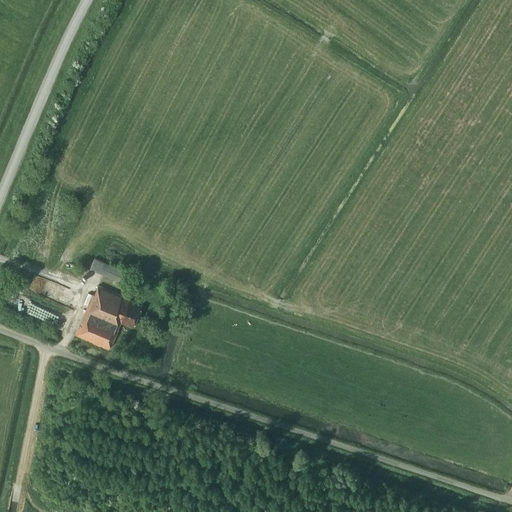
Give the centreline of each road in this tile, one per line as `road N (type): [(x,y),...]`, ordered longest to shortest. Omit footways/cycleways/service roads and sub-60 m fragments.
road 1 (unclassified): [(511,501),(0,329)]
road 2 (unclassified): [(0,198),(87,0)]
